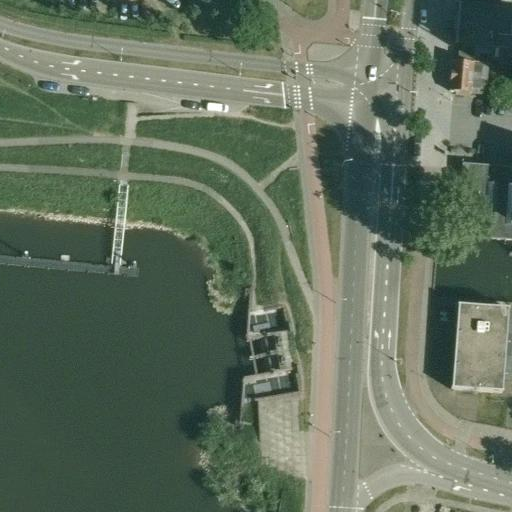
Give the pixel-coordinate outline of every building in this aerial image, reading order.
[(459,14),(458,25),(511,30),(511,9),(462,5),(461,14),(459,14)] [(459,45),(491,48),(490,60),(511,61),(511,30),(458,25),(457,37),(459,37),(459,45)] [(449,93),(469,94),(471,64),(451,62),(449,93)] [(469,94),(484,96),(487,65),(471,64),(469,94)] [(511,169),(462,165),(457,237),(511,241),(511,169)] [(501,394),(503,376),(508,310),(457,306),(450,390),(501,394)] [(281,383),(281,393),(304,391),(303,382),(281,383)]
